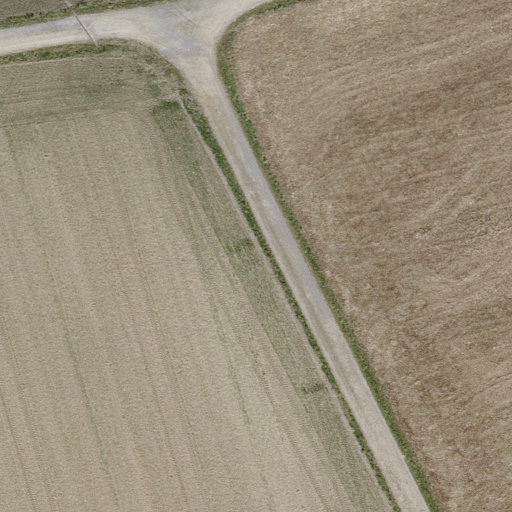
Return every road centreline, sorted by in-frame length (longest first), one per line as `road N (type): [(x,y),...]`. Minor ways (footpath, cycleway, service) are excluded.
road 1 (track): [(416,511),(209,89),(188,10)]
road 2 (track): [(0,42),(227,0)]
